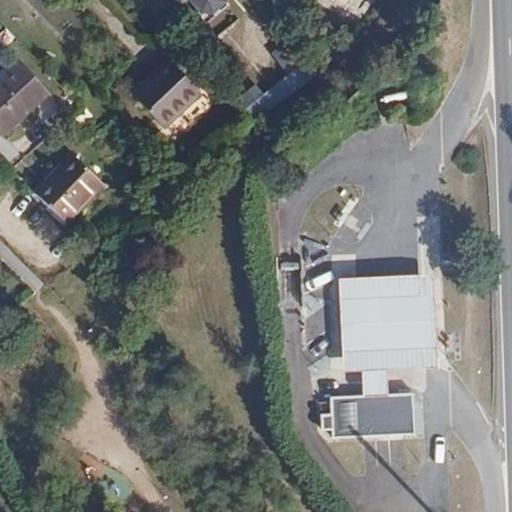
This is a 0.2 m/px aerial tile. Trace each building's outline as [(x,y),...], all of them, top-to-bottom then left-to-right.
[(184,0),(188,5),(193,2),(211,24),(234,5),(230,0),(184,0)] [(328,0),(359,19),(371,0),(328,0)] [(172,133),(211,99),(180,64),(141,98),(172,133)] [(0,88),(0,129),(6,136),(51,96),(25,66),(0,88)] [(38,194),(68,225),(106,184),(75,155),(38,194)] [(355,267),(348,267),(350,363),(370,364),(371,374),(372,393),(395,393),(395,375),(395,364),(407,365),(444,361),(445,264),(405,265),(374,266),(355,267)] [(417,443),(414,392),(395,393),(372,393),(337,392),(337,409),(327,409),(326,425),(336,426),(337,443),(417,443)]
